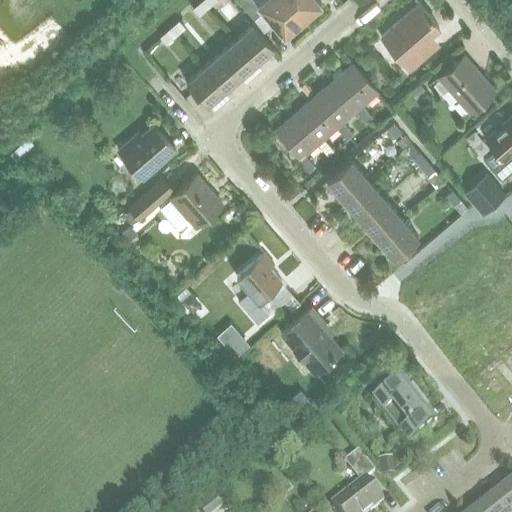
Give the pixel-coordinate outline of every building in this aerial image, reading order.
[(201,0),(199,0),(191,7),(198,15),(207,6),(201,0)] [(305,22),(286,0),(237,0),(253,18),(262,10),(283,34),(292,27),(295,30),(305,22)] [(286,0),(305,22),(314,14),(311,10),(319,3),(317,0),(286,0)] [(425,36),(438,26),(431,18),(432,17),(418,2),(380,35),(391,47),(394,44),(403,54),(399,58),(409,69),(435,47),(425,36)] [(178,19),(168,28),(174,35),(184,26),(178,19)] [(236,36),(256,60),(273,46),(253,22),(236,36)] [(168,28),(159,36),(165,43),(174,35),(168,28)] [(236,36),(219,51),(239,74),(256,60),(236,36)] [(219,51),(203,65),(223,88),(239,74),(219,51)] [(469,111),(494,89),(480,73),(480,74),(472,65),(473,64),(463,53),(437,75),(469,111)] [(357,108),(355,109),(365,121),(371,115),(361,104),(376,91),(352,62),(332,79),(357,108)] [(223,88),(203,65),(185,79),(206,103),(223,88)] [(338,124),(336,126),(346,138),(352,133),(342,121),(355,109),(357,108),(332,79),(313,95),(338,124)] [(420,81),(410,89),(417,97),(426,89),(420,81)] [(319,140),(316,143),(326,154),(332,149),(322,138),(336,126),(338,124),(313,95),(294,111),(319,140)] [(303,154),(316,143),(319,140),(294,111),(274,128),(298,156),(296,157),(307,170),(313,165),(303,154)] [(493,148),(483,158),(501,179),(511,169),(511,113),(484,138),(493,148)] [(393,136),(400,130),(393,121),(386,127),(393,136)] [(175,149),(152,123),(140,134),(138,131),(118,148),(142,177),(175,149)] [(404,133),(396,140),(401,146),(409,139),(404,133)] [(26,137),(9,153),(14,160),(32,144),(26,137)] [(419,166),(426,160),(418,151),(411,157),(419,166)] [(342,199),(367,177),(350,158),(325,180),(342,199)] [(426,160),(419,166),(427,175),(434,169),(426,160)] [(486,172),(463,192),(482,213),(505,193),(486,172)] [(171,197),(160,206),(176,224),(187,215),(195,225),(221,202),(195,173),(170,195),(171,197)] [(144,212),(173,187),(164,176),(135,201),(144,212)] [(367,177),(342,199),(358,218),(383,196),(367,177)] [(453,204),(460,198),(451,188),(444,194),(453,204)] [(383,196),(358,218),(375,237),(400,215),(383,196)] [(417,235),(400,215),(375,237),(392,256),(417,235)] [(263,251),(236,275),(248,289),(236,299),(256,322),(267,312),(257,301),(281,281),(269,267),(273,263),(263,251)] [(291,293),(283,300),(289,308),(298,300),(291,293)] [(310,305),(280,331),(314,370),(340,348),(319,323),(323,320),(310,305)] [(230,323),(216,334),(233,353),(246,342),(230,323)] [(405,447),(435,424),(401,380),(371,403),(405,447)] [(301,386),(283,400),(293,412),(310,398),(301,386)] [(333,511),(371,511),(381,504),(364,482),(373,475),(356,455),(343,465),(359,484),(330,507),(333,511)] [(391,457),(378,459),(380,474),(394,472),(391,457)] [(511,511),(511,486),(510,484),(499,492),(495,485),(489,490),(494,496),(506,511),(511,511)] [(506,511),(494,496),(484,504),(479,498),(472,503),(478,509),(479,511),(506,511)] [(213,498),(197,511),(215,511),(221,508),(213,498)]
